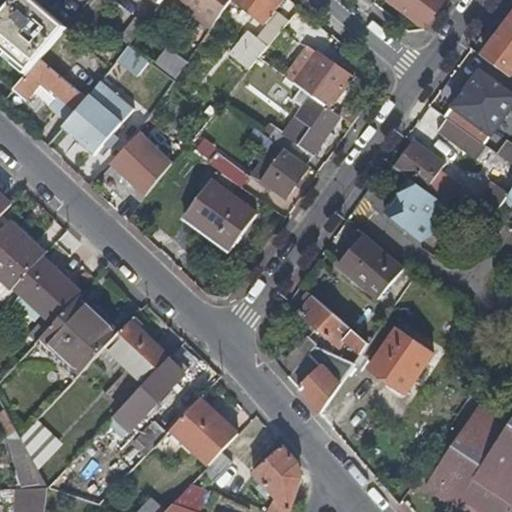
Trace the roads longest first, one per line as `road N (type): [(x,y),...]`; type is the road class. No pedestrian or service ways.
road 1 (residential): [(423,76),(222,350)]
road 2 (tertiary): [(0,139),(222,350)]
road 3 (tertiary): [(222,350),(329,468)]
